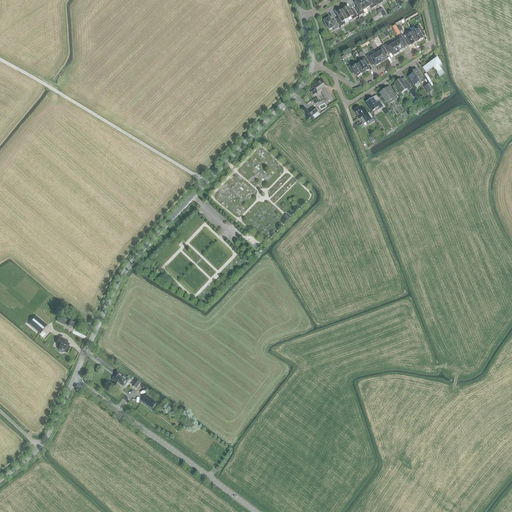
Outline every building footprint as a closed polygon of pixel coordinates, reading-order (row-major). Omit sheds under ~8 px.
[(363,10),(366,8),(361,0),(359,0),(355,3),(358,8),(355,9),(359,16),(364,13),(363,10)] [(361,0),(366,8),(370,6),(371,9),(377,5),(373,0),(371,0),(370,1),(369,0),(361,0)] [(348,7),(342,10),(347,19),(351,17),(353,20),(357,17),(354,10),(351,12),(348,7)] [(344,21),(347,19),(342,10),(336,14),(339,19),(337,20),(340,27),(345,24),(344,21)] [(334,31),(339,28),(335,21),(332,23),(329,18),(323,21),(325,24),(324,24),(326,28),(327,28),(329,30),(332,28),(334,31)] [(412,33),(417,42),(423,38),(420,33),(423,32),(419,25),(414,28),(416,31),(412,33)] [(412,45),(417,42),(412,33),(406,36),(405,35),(403,36),(406,42),(408,40),(412,45)] [(394,43),(399,52),(405,49),(402,44),(405,42),(401,36),(396,39),(398,41),(394,43)] [(393,56),(399,52),(394,43),(390,45),(389,43),(384,46),(388,52),(390,51),(393,56)] [(376,54),(381,63),(387,59),(384,54),(387,53),(383,46),(378,49),(380,52),(376,54)] [(375,66),(381,63),(376,54),(372,56),(371,53),(366,56),(370,63),(372,61),(375,66)] [(358,64),(363,73),(369,70),(366,65),(369,63),(365,57),(360,60),(361,62),(358,64)] [(435,66),(438,70),(436,72),(439,77),(444,74),(439,66),(442,65),(437,58),(433,62),(432,61),(422,68),(425,73),(435,66)] [(357,77),(363,73),(358,64),(354,66),(353,64),(348,67),(352,73),(354,72),(357,77)] [(424,81),(416,69),(412,72),(413,73),(408,77),(414,85),(419,82),(420,84),(424,81)] [(407,82),(404,84),(401,79),(398,81),(395,83),(394,84),(400,93),(407,89),(408,91),(411,89),(407,82)] [(322,80),(316,84),(312,86),(313,88),(310,91),(313,96),(316,93),(317,94),(321,91),(327,102),(332,100),(326,88),(327,87),(322,80)] [(429,83),(424,87),(428,94),(433,90),(429,83)] [(380,93),(386,103),(389,101),(391,103),(397,99),(392,91),(390,93),(387,89),(383,91),(380,93)] [(376,110),(377,111),(384,107),(379,100),(376,102),(373,98),(366,102),(372,112),(376,110)] [(305,108),(301,110),(308,120),(312,117),(311,117),(318,112),(314,107),(307,112),(305,108)] [(371,120),(371,119),(365,111),(363,108),(361,109),(359,107),(353,111),(359,119),(362,116),(366,122),(367,123),(371,120)] [(35,315),(28,324),(40,334),(47,325),(35,315)] [(72,329),(74,324),(59,317),(57,322),(72,329)] [(59,337),(57,340),(56,343),(60,345),(58,349),(59,350),(58,350),(59,353),(61,353),(63,353),(64,352),(67,353),(70,347),(66,345),(68,341),(59,337)] [(123,387),(129,379),(117,371),(114,375),(115,375),(112,380),(116,383),(117,382),(123,387)] [(136,379),(131,385),(136,389),(140,383),(136,379)] [(141,401),(152,409),(157,402),(146,395),(141,401)]
